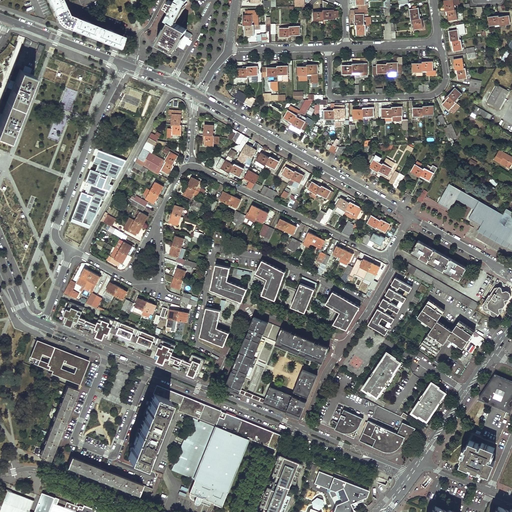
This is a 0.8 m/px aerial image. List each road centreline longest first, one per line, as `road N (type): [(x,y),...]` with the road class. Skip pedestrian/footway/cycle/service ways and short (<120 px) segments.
road 1 (residential): [(198,96),(409,216)]
road 2 (residential): [(191,165),(375,254),(390,254)]
road 3 (residential): [(328,47),(332,97),(423,96),(445,77),(434,42)]
road 4 (residential): [(66,251),(54,232),(124,64)]
road 5 (residential): [(211,390),(248,311),(342,348)]
road 6 (residential): [(145,511),(44,472),(0,475)]
road 7 (residential): [(106,354),(74,436),(112,455)]
road 8 (residential): [(8,20),(124,64)]
